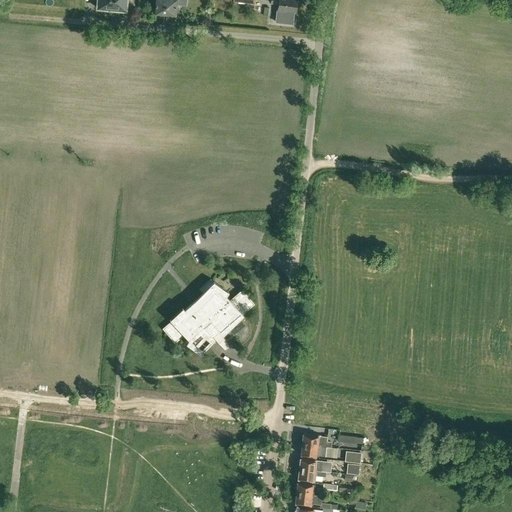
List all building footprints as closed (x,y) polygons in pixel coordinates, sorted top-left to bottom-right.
[(111,11),(111,0),(97,0),(97,8),(104,8),(104,11),(111,11)] [(111,0),(111,11),(118,12),(119,10),(125,10),(126,0),(111,0)] [(156,0),(155,13),(165,14),(166,0),(156,0)] [(166,0),(165,14),(175,15),(176,4),(186,5),(186,0),(166,0)] [(270,0),(271,3),(279,3),(278,10),(277,10),(276,22),(292,24),(294,11),(295,11),(295,10),(296,8),(296,5),(295,4),(295,0),(270,0)] [(162,328),(166,332),(175,343),(180,338),(184,334),(189,339),(196,348),(199,351),(206,345),(208,343),(214,338),(215,339),(225,351),(230,347),(229,346),(228,345),(222,334),(221,333),(221,332),(223,334),(239,318),(242,316),(243,315),(242,314),(254,304),(244,292),(242,289),(232,298),(229,300),(228,299),(213,281),(212,281),(210,279),(199,288),(202,292),(196,298),(195,299),(191,303),(184,309),(183,307),(169,319),(171,321),(162,328)] [(319,446),(326,446),(331,447),(332,441),(326,441),(327,436),(312,435),(303,434),(303,435),(301,436),(301,440),(302,440),(302,444),(319,446)] [(338,441),(355,443),(355,442),(362,443),(363,436),(356,436),(339,435),(338,441)] [(326,446),(319,446),(302,444),(302,447),(300,448),(299,452),(301,453),(301,454),(305,455),(318,456),(318,455),(325,456),(326,446)] [(361,454),(347,452),(346,461),(359,463),(361,454)] [(323,461),(304,459),(300,458),(300,459),(299,460),(298,464),(300,465),(299,468),(322,471),(323,461)] [(359,464),(347,463),(346,473),(359,474),(359,464)] [(322,471),(299,468),(299,472),(297,472),(297,476),(298,477),(298,478),(315,480),(315,476),(325,477),(326,471),(322,471)] [(296,492),(314,494),(315,484),(298,482),(297,484),(296,484),(295,488),(297,489),(296,492)] [(312,505),(313,503),(320,504),(320,507),(323,508),(333,509),(337,509),(337,504),(321,503),(321,501),(322,495),(314,494),(296,492),(296,496),(294,497),(294,500),(295,501),(295,503),(299,503),(312,505)]
